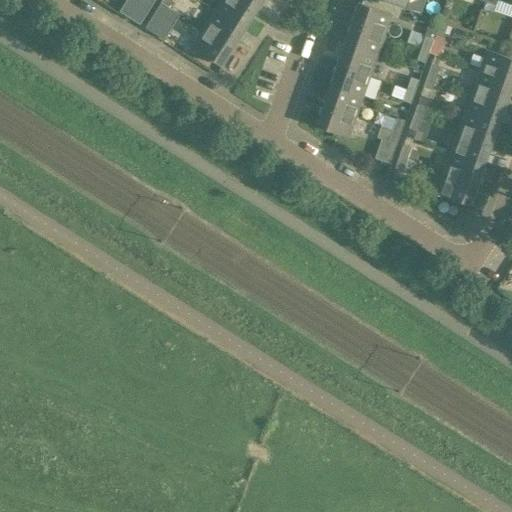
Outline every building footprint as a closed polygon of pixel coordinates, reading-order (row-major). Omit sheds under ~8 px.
[(134,0),(125,14),(139,23),(153,0),(134,0)] [(254,11),(237,0),(219,0),(213,10),(243,29),(254,11)] [(261,0),(237,0),(254,11),(261,0)] [(410,0),(408,0),(406,9),(419,13),(423,4),(410,0)] [(178,14),(167,7),(159,2),(153,12),(145,26),(163,37),(178,14)] [(390,14),(357,2),(350,23),(383,35),(390,14)] [(243,29),(213,10),(201,28),(231,47),(243,29)] [(342,44),(376,56),(383,35),(350,23),(342,44)] [(442,38),(447,26),(438,23),(434,34),(442,38)] [(190,47),(220,66),(231,47),(201,28),(190,47)] [(433,38),(425,35),(420,48),(428,51),(433,38)] [(335,64),(369,76),(376,56),(342,44),(335,64)] [(416,60),(424,63),(428,51),(420,48),(416,60)] [(511,80),(511,58),(486,49),(478,71),(511,82),(511,80)] [(439,66),(431,63),(426,75),(435,78),(439,66)] [(328,85),(362,96),(369,76),(335,64),(328,85)] [(511,82),(478,71),(471,91),(504,103),(511,82)] [(422,87),(431,90),(435,78),(426,75),(422,87)] [(418,80),(410,77),(406,89),(414,92),(418,80)] [(321,105),(354,117),(362,96),(328,85),(321,105)] [(402,100),(410,103),(414,92),(406,89),(402,100)] [(504,103),(471,91),(464,111),(497,123),(504,103)] [(425,107),(416,104),(412,116),(420,119),(425,107)] [(314,126),(347,138),(354,117),(321,105),(314,126)] [(497,123),(464,111),(457,132),(490,143),(497,123)] [(408,128),(416,131),(420,119),(412,116),(408,128)] [(404,120),(396,117),(391,130),(400,133),(404,120)] [(396,144),(400,133),(391,130),(380,126),(376,137),(396,144)] [(490,143),(457,132),(450,152),(483,164),(490,143)] [(406,160),(410,147),(402,145),(398,157),(406,160)] [(483,164),(450,152),(442,173),(476,184),(483,164)] [(394,168),(408,173),(409,169),(416,171),(419,164),(406,160),(398,157),(394,168)] [(435,194),(468,205),(476,184),(442,173),(435,194)]
